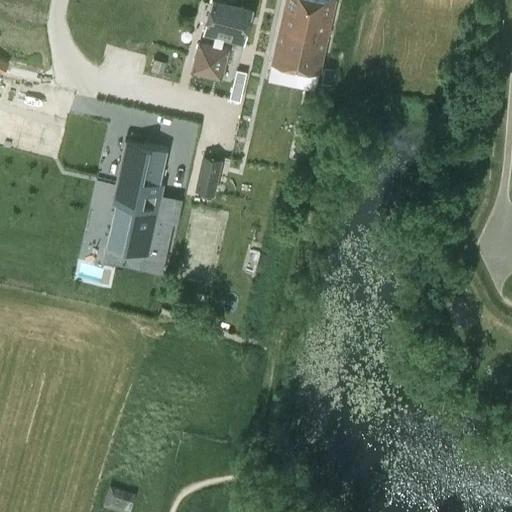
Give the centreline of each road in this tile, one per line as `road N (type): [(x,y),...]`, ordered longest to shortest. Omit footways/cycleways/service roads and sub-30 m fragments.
road 1 (track): [(244,476),(314,205)]
road 2 (track): [(314,205),(366,0)]
